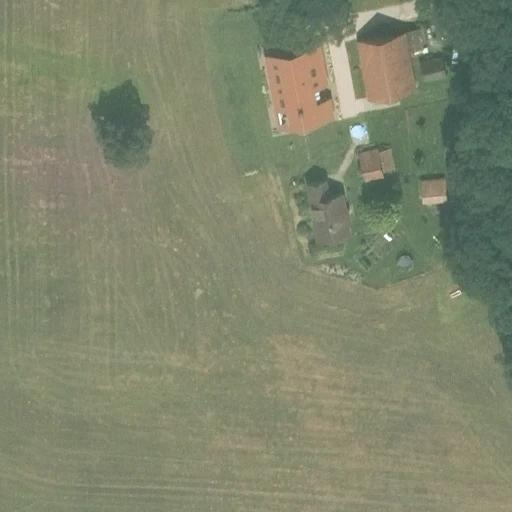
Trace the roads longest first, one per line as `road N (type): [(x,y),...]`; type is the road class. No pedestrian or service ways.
road 1 (track): [(484,0),(484,248),(511,301)]
road 2 (track): [(359,120),(342,26),(448,0)]
